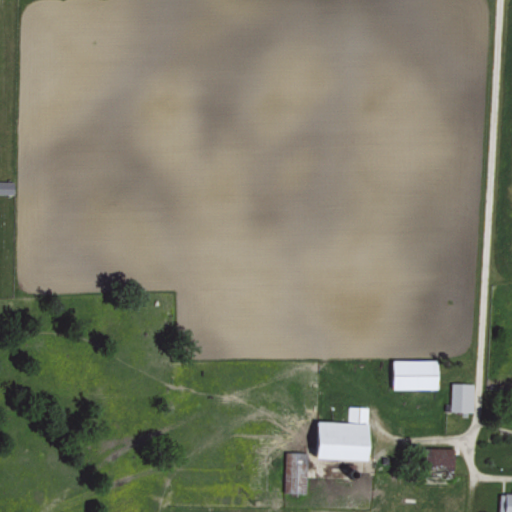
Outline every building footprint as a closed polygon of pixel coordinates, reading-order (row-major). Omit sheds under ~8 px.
[(0,191),(10,192),(11,180),(0,179),(0,191)] [(434,388),(435,359),(389,358),(388,387),(434,388)] [(448,410),(471,411),(471,382),(448,381),(448,410)] [(312,419),(310,457),(363,459),(365,405),(346,405),(345,421),(312,419)] [(451,447),(422,446),(421,473),(450,474),(451,447)] [(305,451),(282,450),(281,491),(304,492),(305,451)] [(511,511),(511,478),(511,479),(511,492),(501,491),(500,511),(511,511)]
